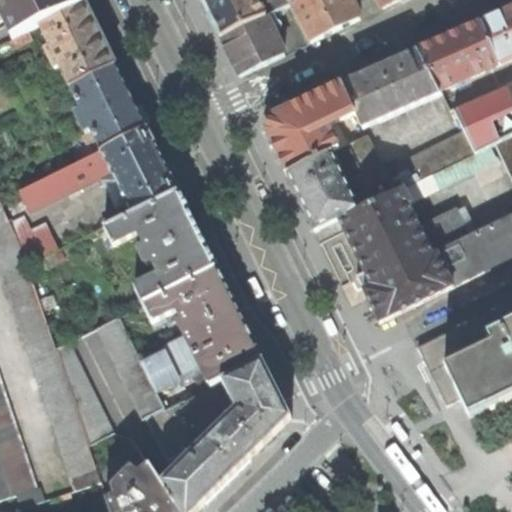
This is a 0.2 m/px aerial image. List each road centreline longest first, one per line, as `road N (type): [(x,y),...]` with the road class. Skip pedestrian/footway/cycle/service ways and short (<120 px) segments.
road 1 (tertiary): [(353,410),(201,110)]
road 2 (residential): [(436,0),(201,110)]
road 3 (residential): [(353,410),(246,511)]
road 4 (tertiary): [(432,511),(353,410)]
road 5 (tertiary): [(201,110),(144,0)]
